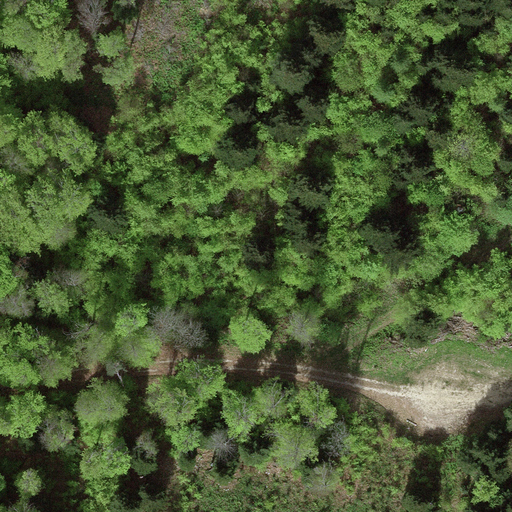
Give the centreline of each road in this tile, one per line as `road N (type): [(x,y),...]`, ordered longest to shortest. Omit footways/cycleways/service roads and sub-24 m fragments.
road 1 (track): [(511,387),(195,361),(0,381)]
road 2 (track): [(282,366),(511,233)]
